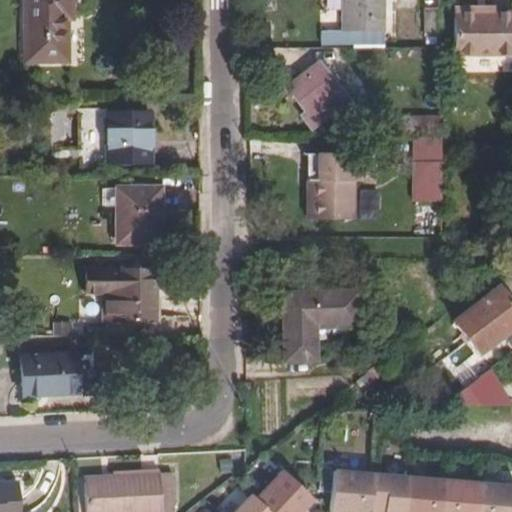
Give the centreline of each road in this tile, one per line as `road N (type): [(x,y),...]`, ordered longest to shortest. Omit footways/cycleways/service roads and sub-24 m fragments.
road 1 (residential): [(0,441),(168,430),(200,419),(222,381),(222,245)]
road 2 (residential): [(222,245),(511,251)]
road 3 (residential): [(222,245),(222,0)]
